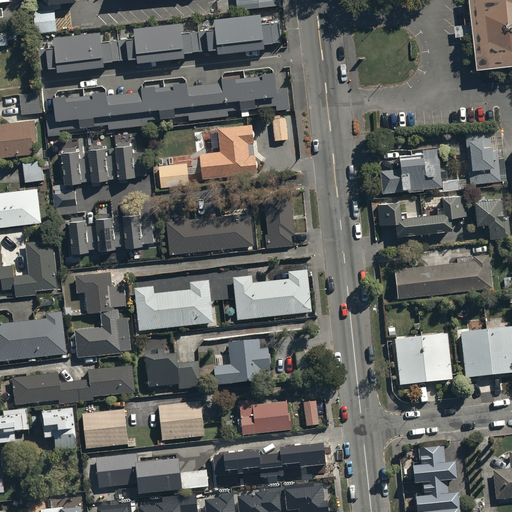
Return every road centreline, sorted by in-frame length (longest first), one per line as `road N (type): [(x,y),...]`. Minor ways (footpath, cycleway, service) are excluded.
road 1 (tertiary): [(315,0),(362,430)]
road 2 (residential): [(362,430),(511,413)]
